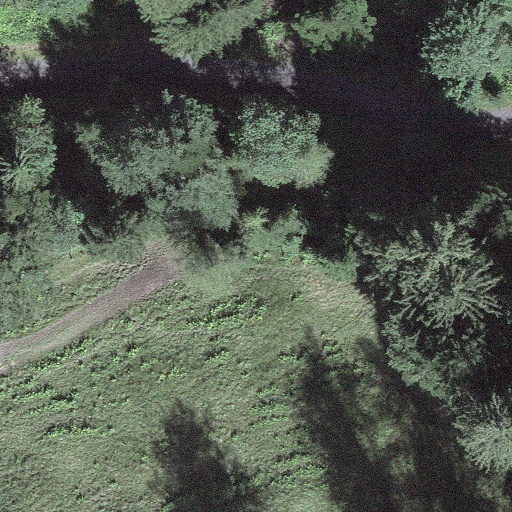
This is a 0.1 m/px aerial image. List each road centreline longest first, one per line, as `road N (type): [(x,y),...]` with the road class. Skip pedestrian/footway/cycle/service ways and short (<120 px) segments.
road 1 (track): [(511,125),(452,127),(344,91),(245,73),(0,74)]
road 2 (track): [(452,127),(307,167),(230,215),(107,311),(0,366)]
